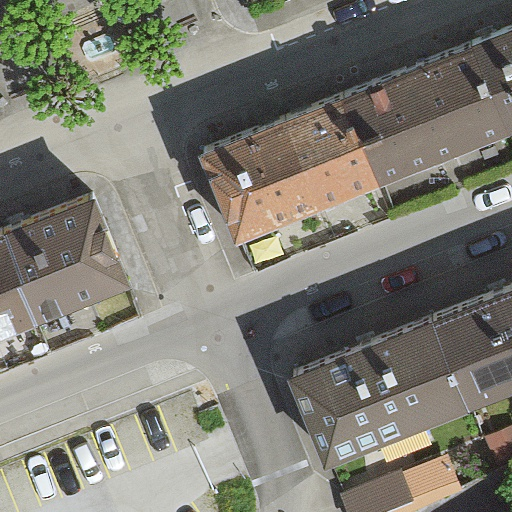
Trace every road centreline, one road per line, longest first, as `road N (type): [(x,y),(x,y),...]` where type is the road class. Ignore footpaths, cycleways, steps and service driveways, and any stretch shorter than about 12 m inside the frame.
road 1 (residential): [(129,125),(443,0)]
road 2 (residential): [(215,319),(511,204)]
road 3 (residential): [(0,406),(215,319)]
road 4 (residential): [(129,125),(215,319)]
road 5 (residential): [(215,319),(288,493),(287,511)]
road 6 (residential): [(0,176),(129,125)]
